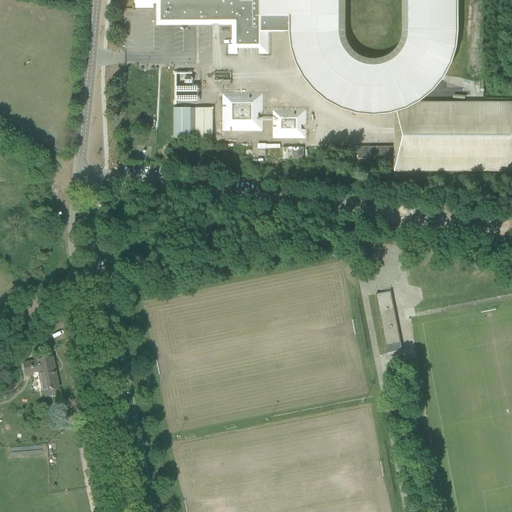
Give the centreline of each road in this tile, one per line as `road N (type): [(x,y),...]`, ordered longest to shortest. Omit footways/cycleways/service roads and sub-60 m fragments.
road 1 (unclassified): [(511,238),(76,171)]
road 2 (unclassified): [(77,278),(124,511)]
road 3 (unclassified): [(76,171),(93,0)]
